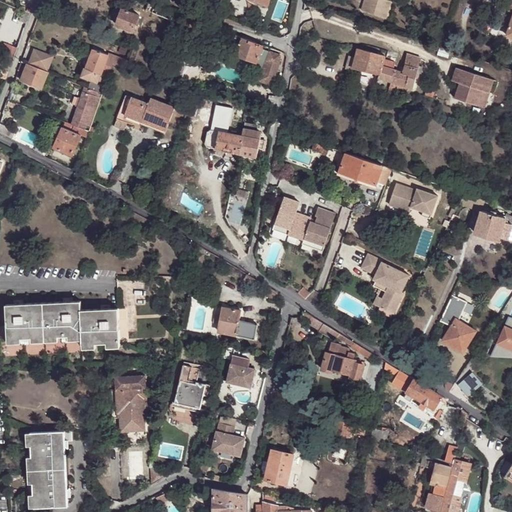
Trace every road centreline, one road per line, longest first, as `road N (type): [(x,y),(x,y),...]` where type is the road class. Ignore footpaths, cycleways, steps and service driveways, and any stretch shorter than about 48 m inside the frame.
road 1 (residential): [(114,511),(174,478),(237,487),(244,481),(291,296)]
road 2 (residential): [(0,139),(250,268)]
road 3 (residential): [(291,296),(511,434)]
road 4 (residential): [(250,268),(292,48)]
